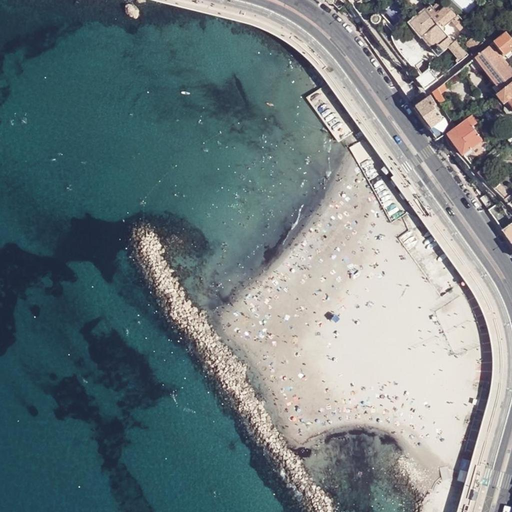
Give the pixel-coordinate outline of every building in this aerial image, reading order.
[(459,15),(447,3),(438,12),(432,5),(429,7),(427,10),(443,29),(452,21),(457,16),(459,15)] [(439,55),(449,47),(445,41),(450,37),(443,29),(427,10),(426,9),(410,22),(423,37),(424,37),(439,55)] [(452,21),(461,30),(465,26),(457,16),(452,21)] [(487,31),(481,36),(486,41),(491,36),(487,31)] [(511,37),(507,32),(495,41),(509,58),(511,55),(511,37)] [(481,36),(477,33),(472,37),(472,38),(480,46),(486,41),(481,36)] [(445,41),(449,47),(454,42),(450,37),(445,41)] [(474,51),(480,46),(472,38),(467,43),(474,51)] [(462,61),(470,55),(457,40),(454,42),(449,47),(462,61)] [(476,57),(482,64),(486,61),(501,80),(497,83),(502,89),(511,81),(511,68),(492,44),(476,57)] [(427,58),(418,48),(408,56),(417,66),(427,58)] [(486,61),(482,64),(497,83),(501,80),(486,61)] [(430,68),(417,78),(427,89),(440,79),(430,68)] [(414,80),(402,89),(411,101),(423,91),(414,80)] [(511,81),(502,89),(498,93),(505,102),(508,100),(511,104),(511,81)] [(497,83),(493,86),(498,93),(502,89),(497,83)] [(437,89),(434,92),(437,98),(442,95),(437,89)] [(439,139),(446,134),(445,133),(445,130),(446,128),(448,124),(448,123),(448,122),(445,117),(444,118),(438,110),(435,106),(437,104),(432,96),(415,108),(439,139)] [(448,133),(455,145),(456,144),(465,137),(473,148),(484,139),(474,125),(478,121),(473,113),(457,126),(448,133)] [(457,126),(450,121),(448,133),(457,126)] [(465,137),(456,144),(464,155),(473,148),(465,137)] [(486,168),(479,174),(484,178),(490,173),(486,168)] [(511,188),(503,180),(495,189),(510,204),(511,201),(511,188)] [(482,199),(488,207),(490,205),(485,197),(482,199)] [(511,224),(498,205),(493,207),(489,209),(489,210),(503,230),(511,224)] [(511,223),(511,224),(503,230),(511,242),(511,223)]
